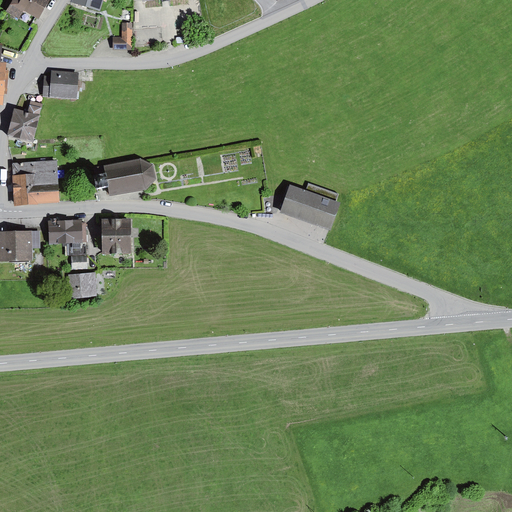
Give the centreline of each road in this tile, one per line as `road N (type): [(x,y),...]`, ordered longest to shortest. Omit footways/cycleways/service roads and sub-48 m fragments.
road 1 (tertiary): [(0,209),(157,208),(230,220),(446,301),(464,323)]
road 2 (secondary): [(0,363),(464,323)]
road 3 (unclassified): [(25,65),(181,58),(317,0)]
